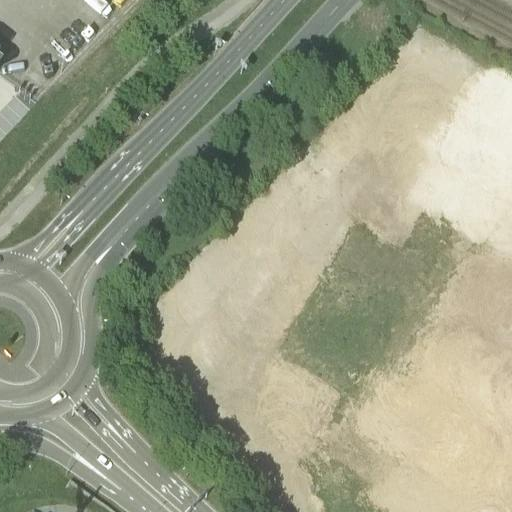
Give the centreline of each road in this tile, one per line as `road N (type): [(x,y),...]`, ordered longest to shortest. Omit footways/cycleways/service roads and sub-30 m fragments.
road 1 (primary): [(107,251),(342,0)]
road 2 (primary): [(282,0),(80,215)]
road 3 (primary): [(82,381),(92,355),(90,291),(107,251)]
road 4 (trunk): [(0,442),(45,448),(124,483)]
